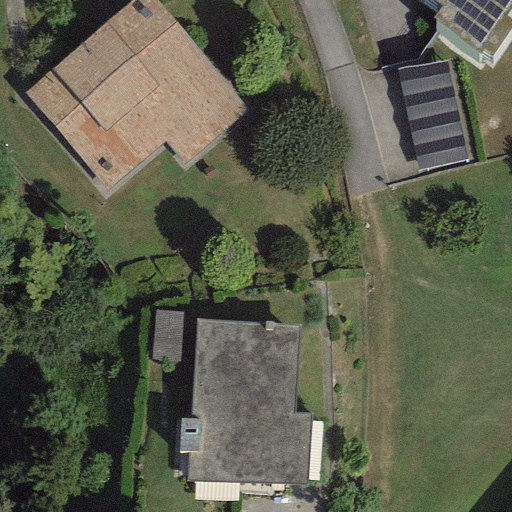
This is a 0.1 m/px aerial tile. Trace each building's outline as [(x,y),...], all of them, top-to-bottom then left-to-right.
[(246,109),(153,0),(131,0),(23,92),(106,189),(162,142),(180,164),(246,109)] [(429,0),(441,8),(431,21),(478,55),(482,50),(489,56),(511,24),(511,21),(502,14),(511,0),(429,0)] [(444,61),(395,71),(415,170),(464,160),(444,61)] [(187,314),(153,312),(150,360),(184,362),(187,314)] [(296,326),(194,321),(189,419),(179,418),(177,451),(187,452),(186,480),(304,487),(308,413),(291,412),(296,326)]
